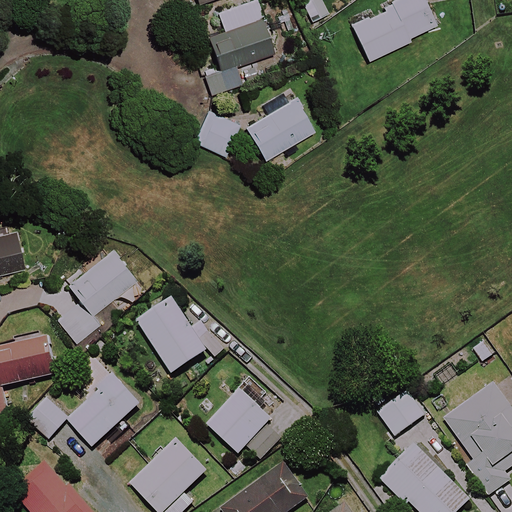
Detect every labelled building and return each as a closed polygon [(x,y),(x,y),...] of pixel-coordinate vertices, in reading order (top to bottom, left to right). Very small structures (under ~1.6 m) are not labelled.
[(327,13),(319,0),(302,0),(298,3),(311,23),(327,13)] [(408,39),(435,26),(422,0),(398,0),(381,8),(383,11),(350,27),(368,62),(410,42),(408,39)] [(271,55),(255,8),(223,19),(227,31),(209,38),(220,73),(202,79),(208,96),(240,85),(234,67),(271,55)] [(312,131),(294,100),(286,105),(280,94),(260,106),(266,117),(244,130),(263,161),(282,150),(286,156),(296,151),(292,144),(312,131)] [(239,126),(208,112),(194,144),(225,157),(239,126)] [(0,275),(22,270),(13,233),(0,236),(0,275)] [(135,281),(111,251),(67,286),(80,301),(56,321),(75,344),(99,325),(92,316),(135,281)] [(207,353),(172,300),(138,322),(172,375),(207,353)] [(16,343),(17,347),(0,351),(0,381),(2,388),(55,375),(48,345),(45,335),(16,343)] [(483,339),(468,349),(480,366),(495,356),(483,339)] [(139,402),(112,376),(68,423),(95,449),(139,402)] [(511,410),(493,383),(443,418),(472,461),(466,465),(488,496),(511,481),(505,472),(511,467),(511,410)] [(271,420),(240,390),(206,425),(237,455),(271,420)] [(424,416),(407,392),(376,413),(393,438),(424,416)] [(69,418),(46,399),(30,417),(53,437),(69,418)] [(207,472),(177,440),(130,485),(156,511),(184,511),(193,504),(184,494),(207,472)] [(457,511),(469,500),(413,445),(379,480),(406,506),(409,503),(417,511),(457,511)] [(92,511),(69,484),(66,486),(47,462),(12,491),(29,511),(92,511)] [(282,465),(277,469),(219,510),(220,511),(287,511),(306,499),(294,481),(282,465)]
